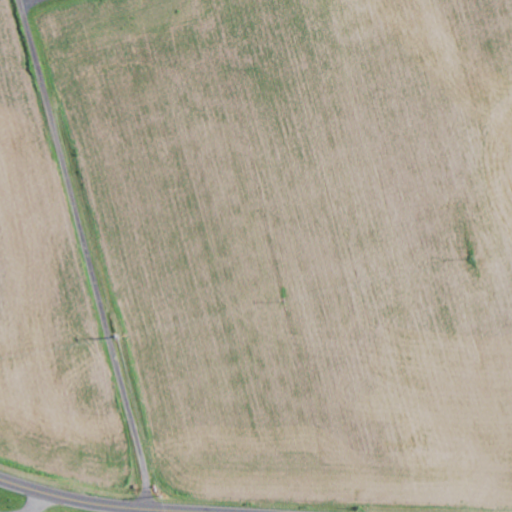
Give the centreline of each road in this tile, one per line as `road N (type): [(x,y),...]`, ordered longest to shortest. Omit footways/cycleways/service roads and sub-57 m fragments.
road 1 (residential): [(150,510),(18,0)]
road 2 (secondary): [(183,511),(64,498),(0,478)]
